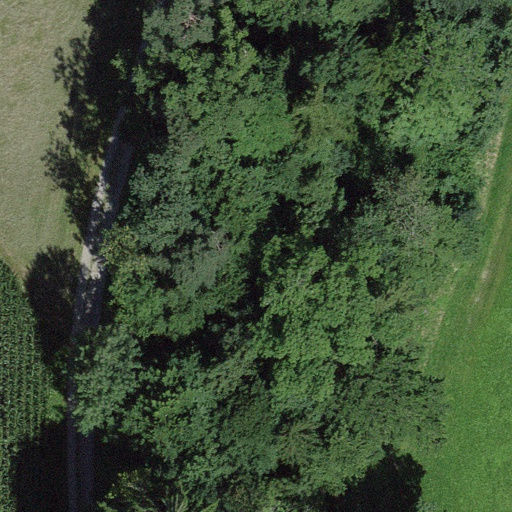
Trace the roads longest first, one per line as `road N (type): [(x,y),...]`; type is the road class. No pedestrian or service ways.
road 1 (track): [(92,511),(92,336),(125,165),(180,0)]
road 2 (track): [(511,177),(447,424),(434,511)]
